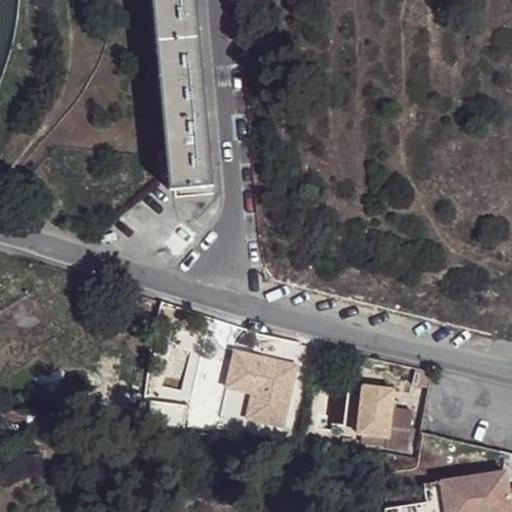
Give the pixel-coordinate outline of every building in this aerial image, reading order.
[(157,0),(162,44),(206,41),(201,0),(157,0)] [(169,118),(213,114),(206,41),(162,44),(169,118)] [(213,114),(169,118),(176,191),(220,187),(213,114)] [(200,335),(175,331),(173,346),(197,350),(200,335)] [(239,350),(234,375),(261,380),(258,391),(254,416),(291,423),(301,361),(239,350)] [(261,380),(234,375),(232,386),(258,391),(261,380)] [(397,385),(367,382),(363,429),(393,432),(397,385)] [(28,412),(3,409),(2,419),(28,421),(28,412)] [(28,412),(28,421),(41,424),(43,415),(28,412)] [(508,470),(443,478),(447,511),(491,511),(492,510),(511,506),(511,486),(510,486),(508,470)] [(447,511),(443,478),(426,481),(429,511),(447,511)]
